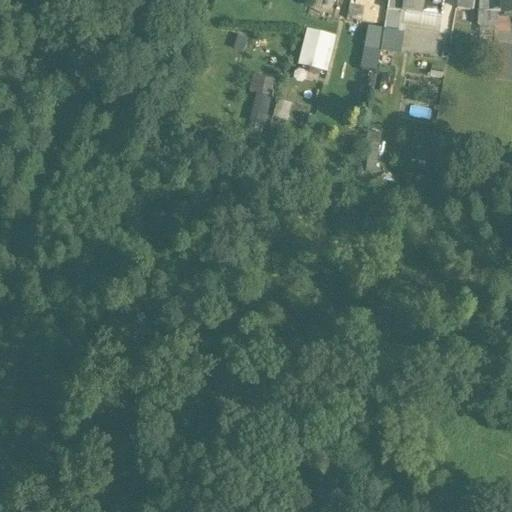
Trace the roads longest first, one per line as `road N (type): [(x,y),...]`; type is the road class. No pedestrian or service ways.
road 1 (track): [(511,373),(62,337),(0,324)]
road 2 (residential): [(123,0),(0,286)]
